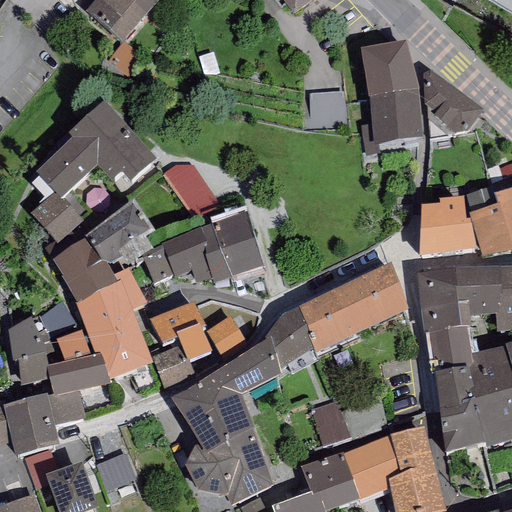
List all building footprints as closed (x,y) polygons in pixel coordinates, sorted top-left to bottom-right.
[(159,0),(95,0),(86,10),(122,42),(159,0)] [(283,0),(293,13),(310,0),(283,0)] [(406,40),(360,47),(369,96),(418,90),(406,40)] [(484,111),(430,70),(423,74),(424,106),(426,107),(427,119),(446,136),(467,132),(484,111)] [(422,137),(418,90),(369,96),(372,124),(360,126),(362,156),(380,154),(378,143),(422,137)] [(316,124),(350,124),(350,94),(316,94),(316,124)] [(155,158),(103,100),(67,133),(72,138),(35,172),(53,192),(60,199),(62,197),(97,165),(112,181),(121,172),(129,181),(155,158)] [(176,166),(162,176),(189,213),(214,199),(193,167),(176,166)] [(493,186),(463,195),(465,220),(469,220),(477,248),(482,258),(511,249),(511,248),(499,203),(497,204),(494,193),(493,186)] [(511,187),(494,193),(497,204),(499,203),(511,248),(511,187)] [(83,220),(62,197),(60,199),(53,192),(30,212),(57,243),(83,220)] [(440,203),(421,205),(419,256),(477,248),(469,220),(465,220),(463,195),(439,198),(440,203)] [(132,200),(85,238),(99,260),(106,263),(122,257),(127,265),(141,256),(153,249),(145,238),(154,232),(132,200)] [(245,212),(201,227),(211,255),(207,256),(214,277),(216,283),(263,267),(245,212)] [(201,227),(161,244),(162,246),(174,275),(175,278),(190,271),(194,284),(214,277),(207,256),(211,255),(201,227)] [(85,238),(52,259),(75,304),(117,282),(113,275),(106,263),(99,260),(85,238)] [(174,275),(162,246),(153,249),(141,256),(153,285),(174,275)] [(391,262),(298,306),(313,349),(314,352),(408,308),(391,262)] [(511,266),(453,268),(457,301),(467,301),(470,315),(496,313),(495,334),(511,333),(511,266)] [(101,355),(108,380),(152,362),(132,310),(145,303),(128,268),(113,275),(117,282),(75,304),(95,356),(101,355)] [(420,304),(457,301),(453,268),(415,273),(420,304)] [(420,304),(424,333),(429,332),(466,326),(471,326),(470,315),(467,301),(457,301),(420,304)] [(212,352),(202,328),(206,326),(194,303),(150,320),(161,344),(178,338),(181,347),(187,362),(212,352)] [(273,327),(270,337),(279,370),(287,364),(313,349),(298,306),(281,315),(273,327)] [(230,316),(207,333),(222,358),(245,342),(230,316)] [(12,360),(18,359),(45,353),(46,350),(51,347),(38,318),(33,320),(31,317),(7,330),(12,360)] [(470,354),(466,326),(429,332),(434,372),(468,367),(472,366),(470,354)] [(81,331),(57,339),(65,361),(88,354),(81,331)] [(205,454),(252,429),(254,427),(242,396),(281,377),(279,370),(270,337),(170,398),(201,446),(205,454)] [(468,367),(475,399),(511,387),(511,369),(504,345),(470,354),(472,366),(468,367)] [(187,362),(181,347),(152,358),(164,391),(195,377),(187,362)] [(47,367),(45,353),(18,359),(21,386),(47,378),(49,378),(47,367)] [(52,395),(49,396),(56,425),(85,418),(78,392),(109,384),(108,380),(101,355),(95,356),(47,367),(49,378),(47,378),(52,395)] [(475,399),(468,367),(434,372),(444,452),(483,442),(475,399)] [(483,442),(485,446),(511,439),(511,387),(475,399),(483,442)] [(5,405),(2,406),(12,442),(16,455),(59,443),(46,394),(5,405)] [(2,406),(5,405),(4,400),(0,401),(0,445),(12,442),(2,406)] [(334,446),(354,439),(341,404),(321,411),(334,446)] [(424,426),(389,435),(400,473),(389,479),(391,491),(394,511),(444,511),(446,511),(424,426)] [(205,454),(201,446),(194,446),(185,464),(198,491),(226,497),(232,505),(274,485),(252,429),(205,454)] [(389,435),(342,453),(358,498),(360,504),(391,491),(389,479),(400,473),(389,435)] [(342,453),(300,467),(311,492),(312,495),(318,493),(324,511),(358,498),(342,453)] [(131,456),(105,466),(114,491),(141,481),(131,456)] [(81,462),(45,474),(58,511),(86,511),(98,508),(81,462)] [(311,492),(271,506),(272,511),(324,511),(318,493),(312,495),(311,492)] [(39,511),(33,494),(0,506),(0,511),(39,511)]
